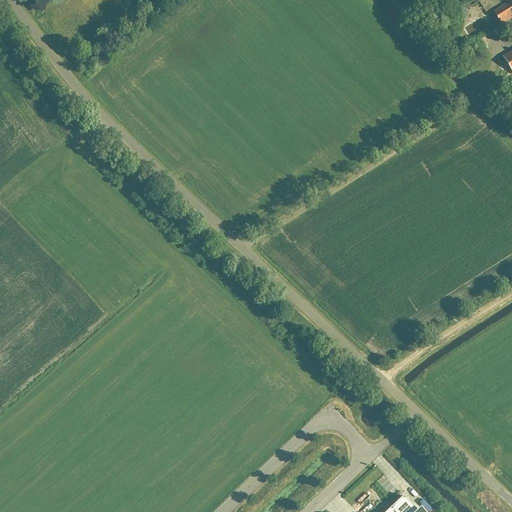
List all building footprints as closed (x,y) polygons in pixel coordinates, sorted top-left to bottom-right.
[(84,0),(93,10),(105,0),(84,0)] [(501,24),(511,17),(511,0),(510,0),(501,6),(501,7),(493,12),(501,24)] [(490,26),(485,16),(487,15),(481,5),(463,15),(474,34),(490,26)] [(511,52),(503,58),(511,71),(511,52)] [(340,444),(345,463),(350,462),(346,443),(340,444)] [(335,478),(342,471),(338,467),(331,474),(335,478)] [(406,480),(403,483),(412,494),(415,492),(406,480)] [(355,492),(359,497),(368,489),(363,484),(355,492)] [(370,508),(373,503),(371,501),(375,496),(370,492),(362,502),(370,508)] [(417,511),(403,497),(386,511),(417,511)]
